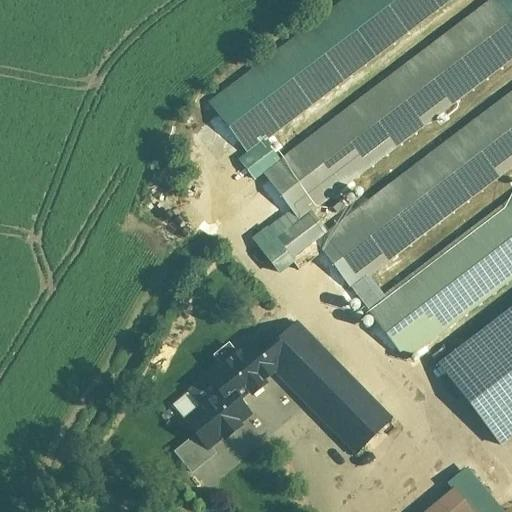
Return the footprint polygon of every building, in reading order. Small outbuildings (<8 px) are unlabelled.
[(342,0),(207,102),(247,154),(263,142),(451,0),(342,0)] [(309,210),(511,57),(511,0),(484,0),(275,158),(256,172),(285,211),(293,222),(309,210)] [(366,273),(511,163),(511,88),(324,230),(313,238),(349,285),(366,273)] [(239,160),(251,176),(256,172),(275,158),(263,142),(247,154),(239,160)] [(403,356),(511,273),(511,197),(383,295),(366,307),(403,356)] [(250,237),(273,268),(313,238),(324,230),(309,210),(293,222),(285,211),(250,237)] [(366,307),(383,295),(366,273),(349,285),(366,307)] [(511,306),(436,362),(497,445),(511,433),(511,306)] [(392,420),(294,319),(266,346),(258,353),(273,369),(356,454),(392,420)] [(196,404),(177,420),(188,434),(201,449),(205,446),(215,438),(218,442),(252,414),(242,402),(263,385),(259,381),(273,369),(258,353),(266,346),(253,330),(236,344),(230,337),(213,351),(219,358),(183,388),(196,404)] [(169,450),(187,471),(210,452),(205,446),(201,449),(188,434),(169,450)] [(464,511),(447,489),(416,511),(464,511)]
